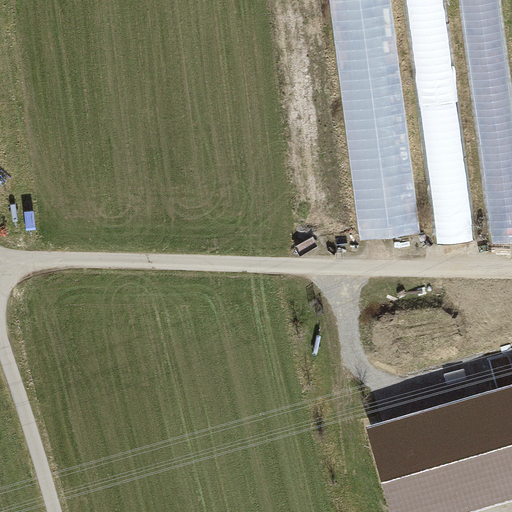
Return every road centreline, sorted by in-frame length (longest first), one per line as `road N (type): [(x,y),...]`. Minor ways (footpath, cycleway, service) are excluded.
road 1 (track): [(511,273),(45,260),(0,268)]
road 2 (track): [(0,334),(54,511)]
